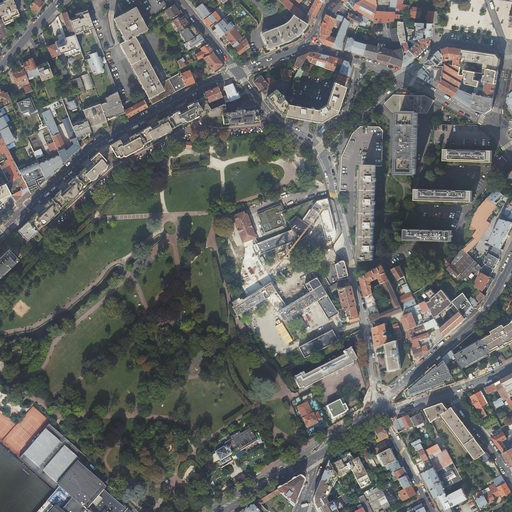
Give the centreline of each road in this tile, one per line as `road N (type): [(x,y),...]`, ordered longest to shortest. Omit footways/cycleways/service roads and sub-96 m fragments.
road 1 (residential): [(237,72),(106,137),(0,232)]
road 2 (residential): [(281,124),(176,133),(114,166),(43,231)]
road 3 (residential): [(354,275),(408,252),(453,247),(510,151)]
road 4 (residential): [(416,369),(483,312),(511,257)]
road 5 (residential): [(354,275),(380,410)]
road 6 (residential): [(324,154),(354,275)]
road 7 (secondary): [(215,511),(321,448)]
